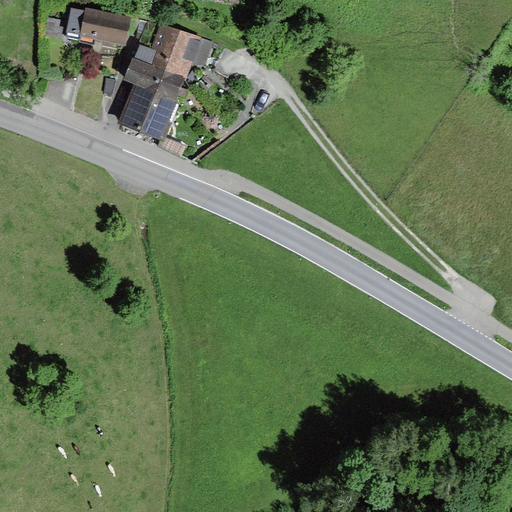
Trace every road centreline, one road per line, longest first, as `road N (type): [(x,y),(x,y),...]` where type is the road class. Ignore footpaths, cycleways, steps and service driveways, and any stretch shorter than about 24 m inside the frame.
road 1 (tertiary): [(511,366),(235,209),(0,114)]
road 2 (track): [(462,337),(477,299),(364,196),(291,92),(228,47)]
